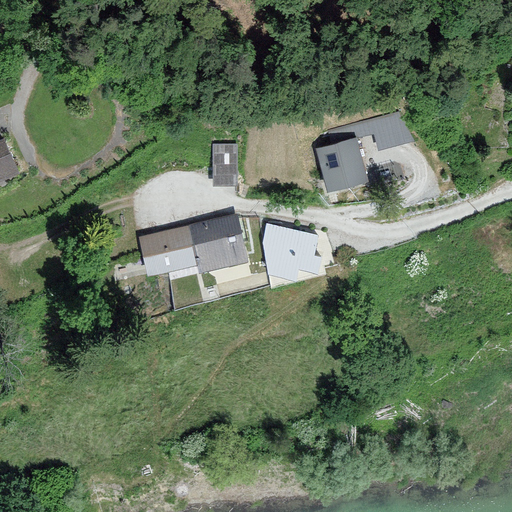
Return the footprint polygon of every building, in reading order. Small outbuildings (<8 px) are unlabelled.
[(328,130),(332,144),(357,138),(373,133),(379,151),(416,141),(398,111),(328,130)] [(369,182),(357,138),(332,144),(316,149),(328,193),(369,182)] [(0,180),(15,174),(1,140),(0,140),(0,180)] [(234,186),(236,148),(212,147),(211,186),(234,186)] [(246,261),(234,213),(137,237),(148,281),(199,269),(199,272),(246,261)] [(335,274),(324,233),(309,230),(308,234),(266,224),(261,246),(272,290),(335,274)]
